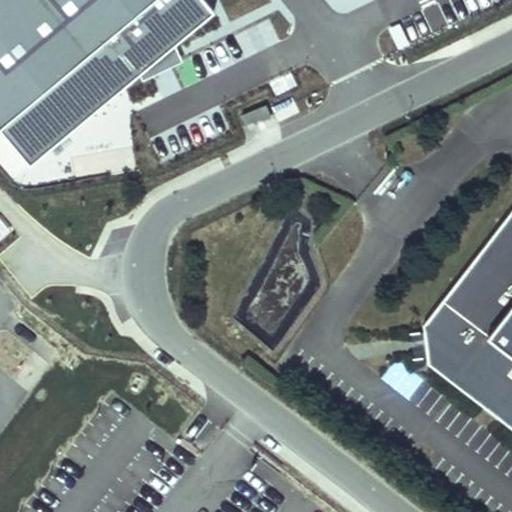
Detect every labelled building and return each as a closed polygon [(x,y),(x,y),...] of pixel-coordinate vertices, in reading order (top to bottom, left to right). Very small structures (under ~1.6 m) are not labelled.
[(0,0),(0,139),(20,165),(215,13),(205,0),(0,0)] [(427,0),(387,21),(401,49),(483,7),(479,0),(427,0)] [(246,132),(270,123),(265,111),(241,121),(246,132)] [(166,131),(176,159),(229,141),(218,112),(166,131)] [(100,163),(104,174),(128,167),(125,156),(100,163)] [(511,195),(416,305),(424,364),(511,432),(511,195)]
